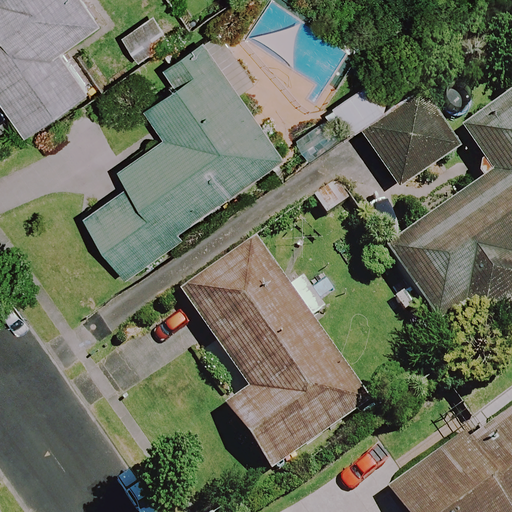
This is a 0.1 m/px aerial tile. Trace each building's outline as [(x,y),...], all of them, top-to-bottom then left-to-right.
[(104,23),(87,0),(0,0),(0,69),(5,77),(0,80),(0,97),(28,137),(92,91),(64,52),(104,23)] [(178,40),(158,12),(123,38),(144,66),(178,40)] [(287,158),(220,66),(159,110),(176,134),(124,172),(137,190),(92,222),(132,277),(189,237),(185,231),(287,158)] [(357,142),(395,116),(373,84),(335,110),(357,142)] [(395,116),(357,142),(392,194),(449,155),(414,103),(395,116)] [(511,113),(468,144),(500,191),(442,231),(434,218),(382,253),(434,330),(468,307),(482,327),(511,306),(511,113)] [(282,292),(253,248),(180,298),(246,396),(225,410),(269,475),(364,411),(306,326),(323,315),(299,280),(282,292)] [(511,511),(511,407),(386,496),(396,511),(511,511)]
